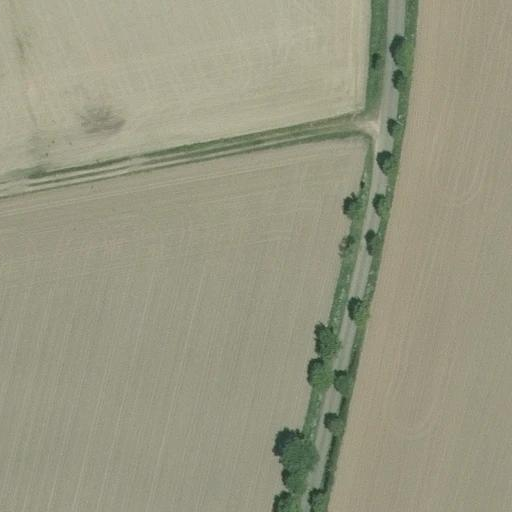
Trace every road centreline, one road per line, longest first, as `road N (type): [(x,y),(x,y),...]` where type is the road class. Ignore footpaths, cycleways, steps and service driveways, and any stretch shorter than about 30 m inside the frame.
road 1 (unclassified): [(389,0),(383,190),(308,511)]
road 2 (track): [(0,186),(385,123)]
